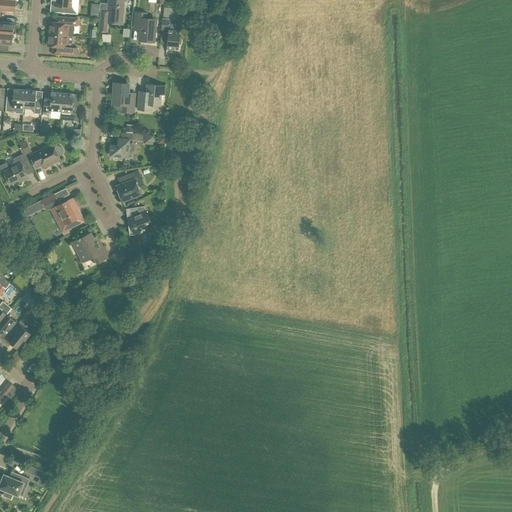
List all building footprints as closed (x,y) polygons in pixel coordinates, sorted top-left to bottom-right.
[(17,4),(18,0),(12,0),(0,0),(0,15),(1,16),(1,10),(14,11),(15,7),(17,4)] [(53,0),(53,6),(57,6),(57,13),(77,14),(78,15),(78,0),(53,0)] [(121,24),(123,0),(108,0),(107,12),(101,12),(99,32),(106,32),(106,23),(121,24)] [(153,41),(155,20),(145,20),(146,13),(134,12),(133,24),(140,24),(138,40),(153,41)] [(0,22),(1,16),(0,15),(0,32),(15,34),(15,31),(13,28),(13,23),(0,22)] [(49,22),(48,34),(67,36),(68,25),(77,25),(78,19),(64,17),(55,16),(54,22),(49,22)] [(162,18),(161,26),(168,26),(167,30),(166,45),(166,49),(178,50),(178,44),(181,45),(182,37),(179,36),(180,31),(180,24),(172,23),(170,21),(170,18),(168,18),(162,18)] [(15,38),(15,34),(0,32),(0,44),(11,45),(12,40),(15,38)] [(72,48),(73,36),(67,36),(48,34),(47,46),(52,46),(52,54),(76,57),(77,48),(72,48)] [(133,112),(134,101),(127,101),(128,85),(113,84),(112,103),(122,104),(121,111),(133,112)] [(163,95),(164,86),(146,85),(146,92),(138,91),(137,110),(151,112),(152,105),(159,106),(160,95),(163,95)] [(6,100),(6,111),(15,112),(15,114),(23,114),(23,111),(23,108),(24,90),(13,89),(12,101),(6,100)] [(24,90),(23,108),(34,109),(34,114),(40,115),(41,103),(35,103),(36,91),(24,90)] [(60,112),(62,93),(50,92),(50,98),(44,97),(44,103),(43,115),(49,115),(50,111),(60,112)] [(62,93),(60,112),(78,113),(79,106),(72,106),(73,94),(62,93)] [(122,160),(123,158),(127,158),(128,154),(129,144),(129,139),(121,139),(117,138),(116,145),(114,145),(110,145),(109,156),(115,157),(114,159),(122,160)] [(25,155),(32,152),(26,140),(20,143),(25,155)] [(53,147),(52,144),(29,156),(35,167),(42,164),(44,167),(59,159),(58,157),(62,155),(64,151),(61,146),(57,145),(53,147)] [(30,164),(24,153),(13,159),(14,161),(8,164),(6,163),(0,165),(0,172),(1,173),(3,173),(9,185),(27,176),(23,167),(30,164)] [(128,182),(120,185),(115,187),(121,202),(140,194),(137,186),(143,184),(138,171),(125,175),(128,182)] [(84,221),(74,201),(72,198),(67,201),(61,204),(59,199),(58,200),(55,194),(40,201),(44,208),(45,210),(48,210),(50,209),(62,232),(63,235),(72,231),(71,228),(84,221)] [(151,226),(143,206),(136,208),(135,215),(128,219),(130,224),(128,225),(129,235),(134,234),(141,233),(140,232),(146,230),(149,236),(156,233),(155,226),(151,226)] [(87,235),(86,233),(79,237),(80,238),(72,242),(82,262),(93,256),(96,263),(109,257),(104,246),(102,247),(98,239),(94,241),(90,233),(87,235)] [(121,264),(128,260),(122,248),(115,251),(121,264)] [(0,284),(5,289),(10,284),(0,275),(0,284)] [(21,286),(26,281),(18,275),(11,284),(17,289),(20,285),(21,286)] [(0,321),(6,314),(7,314),(11,308),(3,301),(0,304),(0,321)] [(6,314),(0,321),(0,338),(2,340),(14,327),(12,325),(15,322),(7,314),(6,314)] [(14,327),(2,340),(8,345),(9,343),(16,348),(22,340),(25,343),(31,335),(18,325),(16,328),(14,327)] [(38,469),(35,476),(40,478),(48,481),(50,474),(38,469)] [(3,475),(0,482),(0,488),(5,491),(4,493),(3,496),(10,499),(11,496),(12,494),(18,496),(23,483),(26,485),(29,479),(11,471),(11,472),(9,477),(3,475)]
